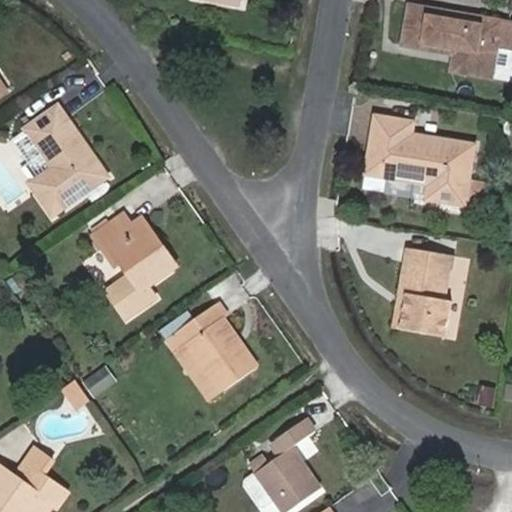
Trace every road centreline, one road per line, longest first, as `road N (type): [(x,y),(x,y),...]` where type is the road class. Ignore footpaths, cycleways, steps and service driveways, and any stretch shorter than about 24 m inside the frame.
road 1 (residential): [(291,252),(99,15),(76,0)]
road 2 (residential): [(291,252),(320,317),(384,398),(431,429),(511,453)]
road 3 (residential): [(341,0),(291,252)]
